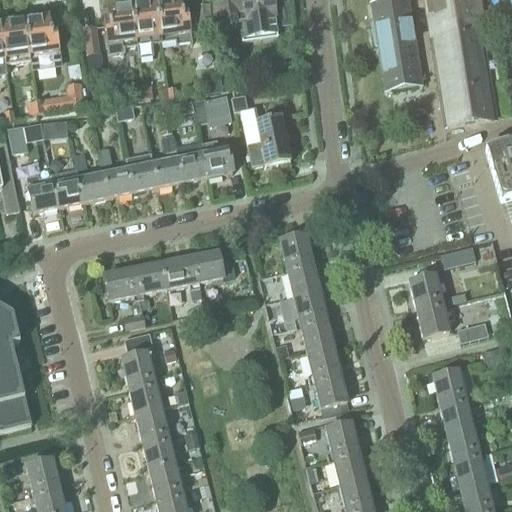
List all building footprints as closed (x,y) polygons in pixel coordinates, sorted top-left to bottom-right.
[(219,0),(222,19),(236,17),(235,15),(245,13),(246,23),(243,24),(245,42),(276,37),(273,20),(274,20),(271,0),(219,0)] [(479,0),(423,0),(444,129),(495,121),(480,32),(484,31),(479,0)] [(511,0),(493,0),(511,71),(511,0)] [(180,2),(156,6),(161,46),(162,53),(178,51),(191,48),(192,49),(190,30),(189,30),(186,12),(182,13),(180,2)] [(370,8),(384,96),(422,89),(407,2),(370,8)] [(161,46),(156,6),(131,9),(136,50),(138,62),(153,60),(151,47),(161,46)] [(131,9),(106,13),(107,23),(103,24),(108,59),(124,57),(123,52),(136,50),(131,9)] [(49,21),(24,24),(30,65),(31,74),(54,71),(54,66),(60,65),(55,30),(50,31),(49,21)] [(3,28),(3,27),(0,27),(0,30),(5,68),(30,65),(24,24),(3,28)] [(95,32),(83,34),(86,59),(99,57),(95,32)] [(216,64),(198,67),(202,99),(220,96),(216,64)] [(80,89),(67,90),(68,102),(70,114),(70,115),(83,114),(80,89)] [(175,93),(166,94),(167,107),(177,106),(175,93)] [(150,94),(142,95),(144,106),(151,106),(150,94)] [(142,95),(133,96),(134,107),(144,106),(142,95)] [(245,99),(231,102),(234,117),(240,116),(251,172),(292,163),(286,134),(283,134),(281,121),(259,125),(256,112),(248,113),(245,99)] [(205,103),(192,105),(194,116),(197,129),(208,126),(209,131),(231,126),(226,100),(205,105),(205,103)] [(68,102),(42,105),(42,107),(44,117),(70,114),(68,102)] [(194,116),(192,105),(173,108),(175,120),(194,116)] [(42,107),(35,108),(38,120),(45,119),(44,117),(42,107)] [(35,108),(26,109),(28,122),(38,120),(35,108)] [(117,115),(119,128),(135,125),(132,113),(117,115)] [(12,116),(5,117),(6,128),(14,127),(12,116)] [(66,127),(42,128),(43,144),(68,143),(66,127)] [(8,137),(13,162),(28,159),(23,134),(8,137)] [(165,155),(177,153),(174,139),(162,141),(165,155)] [(511,141),(511,142),(511,143),(485,150),(500,204),(511,200),(511,141)] [(0,192),(1,193),(6,219),(19,216),(4,142),(0,142),(0,192)] [(217,145),(200,148),(208,183),(233,178),(226,145),(217,147),(217,145)] [(200,148),(175,153),(183,188),(208,183),(200,148)] [(99,159),(102,172),(114,170),(111,157),(99,159)] [(150,157),(125,163),(128,174),(133,198),(158,193),(153,169),(150,157)] [(74,164),(77,177),(89,175),(86,162),(74,164)] [(153,169),(158,193),(182,188),(177,164),(153,169)] [(103,179),(108,203),(133,198),(128,174),(103,179)] [(103,179),(78,185),(83,208),(108,203),(103,179)] [(26,187),(28,195),(33,218),(58,213),(54,189),(53,186),(39,189),(38,185),(26,187)] [(78,185),(54,189),(58,213),(83,208),(78,185)] [(280,270),(281,274),(312,267),(306,239),(279,245),(285,269),(280,270)] [(471,250),(440,259),(444,273),(475,265),(471,250)] [(189,268),(195,294),(200,293),(199,288),(223,283),(218,257),(188,263),(189,268)] [(190,295),(195,294),(189,268),(188,263),(159,269),(159,272),(165,295),(189,290),(190,295)] [(287,278),(293,299),(314,294),(315,295),(319,293),(312,267),(281,274),(283,279),(287,278)] [(143,300),(165,295),(159,272),(159,269),(133,274),(139,305),(144,304),(143,300)] [(134,306),(139,305),(133,274),(105,280),(110,306),(133,301),(134,306)] [(409,287),(416,315),(440,309),(447,306),(446,303),(441,304),(435,280),(409,287)] [(294,325),(295,330),(326,323),(319,293),(315,295),(314,294),(293,299),(299,324),(294,325)] [(447,307),(416,315),(423,343),(449,337),(446,326),(454,324),(451,312),(444,314),(443,313),(448,312),(447,307)] [(0,438),(31,431),(31,430),(31,431),(11,350),(20,348),(13,321),(0,312),(0,438)] [(134,322),(123,325),(125,334),(145,330),(143,320),(134,322)] [(301,334),(306,355),(327,350),(333,349),(326,323),(295,330),(296,335),(301,334)] [(485,327),(457,334),(460,347),(488,340),(485,327)] [(120,364),(128,393),(158,385),(157,380),(153,381),(146,353),(146,352),(151,351),(148,339),(124,345),(128,362),(120,364)] [(307,381),(308,385),(340,378),(333,349),(327,350),(306,355),(312,380),(307,381)] [(506,351),(481,357),(484,369),(509,363),(506,351)] [(173,354),(163,357),(166,367),(176,365),(173,354)] [(456,407),(470,402),(469,399),(464,400),(459,376),(432,382),(439,411),(456,407)] [(314,389),(320,413),(340,408),(345,408),(346,406),(340,378),(308,385),(310,390),(314,389)] [(158,385),(128,393),(134,420),(161,414),(170,412),(164,389),(159,390),(158,385)] [(300,391),(288,394),(289,402),(302,400),(300,391)] [(185,395),(175,398),(178,410),(188,407),(185,395)] [(471,408),(470,403),(468,404),(456,407),(439,411),(446,437),(467,432),(472,431),(467,409),(471,408)] [(134,420),(141,448),(172,440),(171,436),(166,437),(161,414),(134,420)] [(327,461),(328,466),(355,461),(360,460),(352,430),(326,436),(332,460),(327,461)] [(446,437),(453,467),(484,459),(483,454),(478,455),(472,431),(467,432),(446,437)] [(314,434),(298,438),(301,450),(317,446),(314,434)] [(196,437),(185,440),(189,455),(200,453),(196,437)] [(141,448),(148,476),(170,470),(174,470),(169,446),(173,445),(172,440),(141,448)] [(453,467),(460,496),(479,492),(486,490),(480,465),(485,464),(484,459),(453,467)] [(334,469),(339,491),(366,485),(360,460),(355,461),(328,466),(329,470),(334,469)] [(27,495),(29,500),(45,496),(60,493),(53,464),(27,471),(32,494),(27,495)] [(148,476),(155,503),(158,503),(186,496),(185,491),(180,492),(174,470),(170,470),(148,476)] [(308,473),(310,485),(319,483),(316,471),(308,473)] [(372,511),(366,485),(339,491),(344,511),(372,511)] [(460,496),(463,511),(496,511),(496,510),(492,511),(486,490),(479,492),(460,496)] [(35,504),(36,511),(64,511),(60,493),(45,496),(29,500),(30,505),(35,504)] [(155,503),(157,511),(184,511),(182,502),(187,501),(186,496),(158,503),(155,503)]
